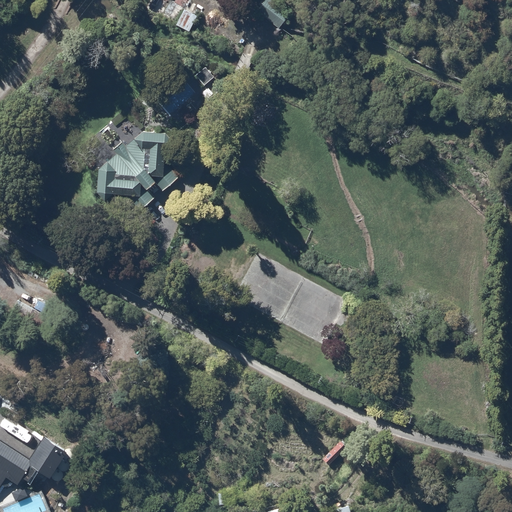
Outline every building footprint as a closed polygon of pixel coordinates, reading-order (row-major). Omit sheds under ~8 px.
[(291,13),(273,0),(265,0),(264,1),(262,0),(259,5),(261,6),(258,11),(279,28),(283,22),(285,24),(289,20),(287,18),(291,13)] [(184,9),(176,24),(189,31),(197,16),(184,9)] [(206,66),(196,74),(205,85),(215,76),(206,66)] [(122,141),(114,150),(117,153),(88,180),(107,199),(114,193),(126,193),(139,211),(155,196),(152,192),(159,186),(163,190),(178,177),(170,166),(165,166),(165,148),(172,140),(166,133),(142,130),(127,146),(122,141)] [(0,486),(7,476),(19,484),(31,464),(51,477),(68,450),(45,435),(30,458),(0,438),(0,486)] [(329,451),(315,471),(322,477),(336,456),(333,454),(334,453),(332,451),(331,452),(329,451)]
